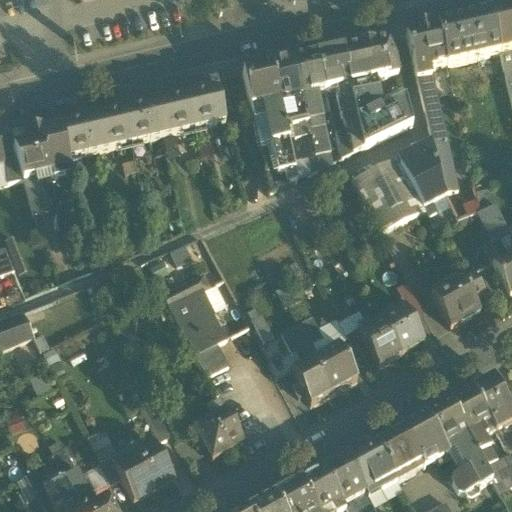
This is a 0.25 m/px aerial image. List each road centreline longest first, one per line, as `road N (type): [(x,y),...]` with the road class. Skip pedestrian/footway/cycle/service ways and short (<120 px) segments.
road 1 (unclassified): [(388,6),(422,135),(310,191),(0,320)]
road 2 (secondary): [(0,102),(388,6)]
road 3 (residential): [(511,351),(206,511)]
